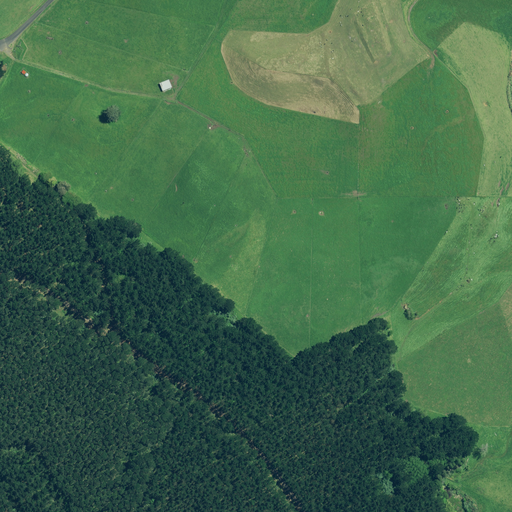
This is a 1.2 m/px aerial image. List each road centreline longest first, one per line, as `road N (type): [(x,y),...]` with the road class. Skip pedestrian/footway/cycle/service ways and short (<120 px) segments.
road 1 (unclassified): [(0,270),(63,298),(254,440),(309,511)]
road 2 (track): [(0,149),(85,223),(109,334)]
